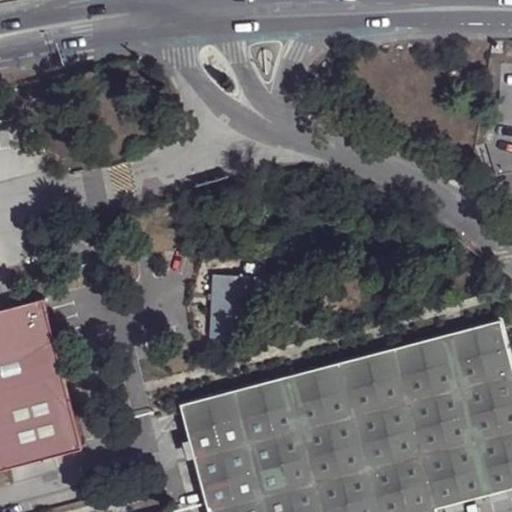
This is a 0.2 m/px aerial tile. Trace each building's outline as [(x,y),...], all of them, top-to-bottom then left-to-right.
[(293,272),(290,321),(322,324),(325,275),(293,272)] [(260,275),(213,275),(208,337),(235,340),(236,329),(251,331),(253,313),(258,314),(259,311),(260,275)] [(267,276),(260,275),(259,311),(264,312),(267,276)] [(0,305),(0,463),(79,443),(41,296),(0,305)] [(511,364),(500,321),(182,404),(209,511),(436,511),(435,508),(511,488),(511,364)]
